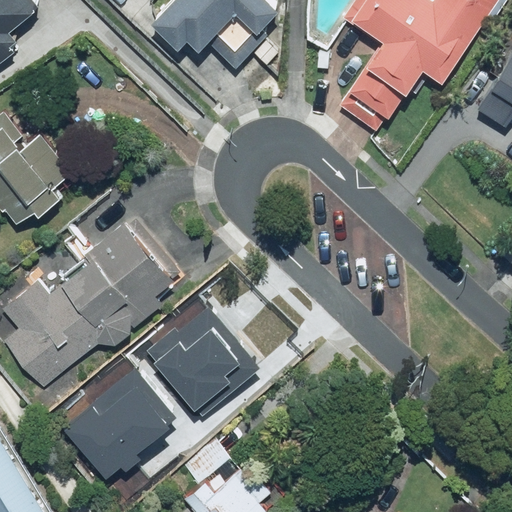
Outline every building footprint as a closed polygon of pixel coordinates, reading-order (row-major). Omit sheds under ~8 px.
[(0,0),(0,56),(1,58),(37,30),(24,13),(41,0),(0,0)] [(174,0),(166,9),(193,35),(202,26),(214,37),(217,33),(245,59),(275,27),(269,21),(288,0),(174,0)] [(356,0),(348,10),(384,39),(342,91),(384,124),(437,58),(450,69),(505,0),(356,0)] [(511,59),(486,100),(511,117),(511,59)] [(15,100),(0,111),(0,185),(13,202),(17,198),(28,213),(52,194),(57,199),(76,184),(67,173),(83,161),(53,122),(37,134),(34,130),(32,131),(28,127),(33,123),(15,100)] [(59,281),(50,272),(9,307),(18,317),(7,326),(55,381),(110,334),(119,344),(177,293),(168,283),(188,266),(140,211),(59,281)] [(143,353),(199,422),(263,370),(212,307),(182,332),(176,325),(143,353)] [(62,425),(106,479),(119,468),(125,475),(139,464),(136,460),(182,422),(136,365),(62,425)] [(269,511),(279,503),(269,493),(275,487),(224,438),(180,484),(209,511),(269,511)] [(0,511),(42,511),(0,439),(0,511)] [(365,511),(349,502),(343,511),(365,511)]
